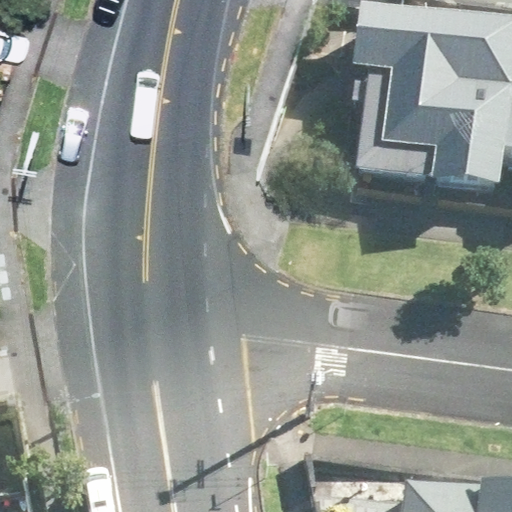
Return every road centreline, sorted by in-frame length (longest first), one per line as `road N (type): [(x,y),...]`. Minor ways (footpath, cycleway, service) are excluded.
road 1 (residential): [(141,316),(511,365)]
road 2 (secondary): [(176,0),(162,62),(141,316)]
road 3 (secondary): [(141,316),(175,511)]
road 4 (unknown): [(0,213),(148,193)]
